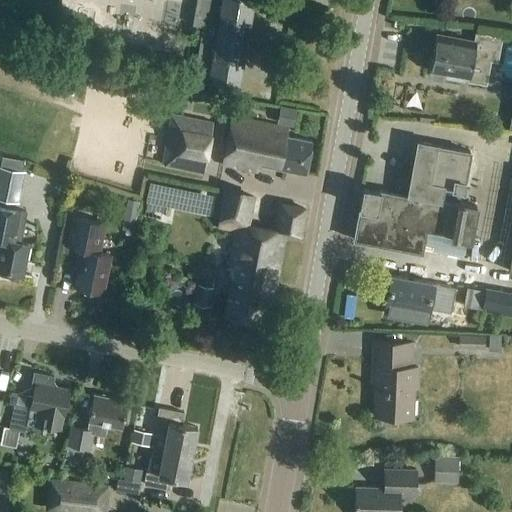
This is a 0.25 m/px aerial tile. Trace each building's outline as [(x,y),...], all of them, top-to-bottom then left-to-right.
[(240,84),(253,0),(197,0),(193,24),(204,26),(196,75),(201,76),(200,77),(213,79),(212,89),(230,92),(232,83),(240,84)] [(498,60),(502,36),(479,32),(477,42),(439,33),(432,72),(447,74),(447,77),(488,83),(492,59),(498,60)] [(417,33),(410,70),(430,74),(436,37),(417,33)] [(158,56),(159,48),(132,43),(129,56),(146,59),(146,54),(158,56)] [(192,94),(191,101),(214,106),(216,98),(192,94)] [(281,107),(277,124),(293,127),(296,110),(281,107)] [(203,174),(213,123),(172,115),(162,165),(203,174)] [(307,173),(312,141),(286,136),(288,127),(232,117),(224,160),(226,165),(258,171),(260,163),(307,173)] [(465,190),(471,150),(417,139),(408,195),(363,187),(354,239),(422,252),(424,242),(434,244),(433,249),(464,254),(467,238),(472,238),(477,203),(460,200),(461,194),(443,191),(444,186),(465,190)] [(0,199),(20,203),(25,172),(23,171),(25,161),(1,156),(0,161),(0,199)] [(270,232),(248,229),(253,199),(225,194),(219,227),(235,230),(228,269),(230,269),(229,275),(234,276),(231,293),(229,292),(226,308),(226,309),(225,316),(261,322),(266,294),(274,295),(284,234),(300,237),(305,211),(275,206),(270,232)] [(128,200),(125,215),(135,217),(138,202),(128,200)] [(0,271),(23,276),(29,245),(19,243),(26,209),(0,204),(0,271)] [(102,293),(110,255),(99,253),(102,238),(105,223),(73,216),(67,246),(81,250),(78,262),(81,263),(76,287),(102,293)] [(433,286),(434,283),(393,275),(388,301),(389,301),(386,314),(426,322),(430,302),(444,305),(448,288),(433,286)] [(211,308),(215,288),(198,284),(194,304),(211,308)] [(459,348),(486,349),(487,335),(459,334),(459,348)] [(418,389),(418,368),(409,368),(409,344),(375,342),(373,380),(377,380),(376,417),(413,419),(414,389),(418,389)] [(64,415),(69,389),(53,386),(55,376),(34,372),(31,386),(20,392),(12,391),(10,404),(15,405),(10,429),(25,433),(28,421),(41,424),(61,427),(64,415)] [(122,427),(127,400),(93,394),(88,421),(90,421),(88,430),(73,427),(66,460),(87,464),(93,434),(106,437),(108,424),(122,427)] [(152,446),(193,453),(198,427),(183,424),(185,411),(160,407),(157,422),(169,425),(166,437),(155,435),(152,446)] [(136,431),(134,442),(152,446),(155,435),(136,431)] [(188,481),(193,453),(152,446),(150,458),(162,460),(160,471),(148,468),(145,484),(170,489),(172,478),(188,481)] [(458,483),(459,457),(435,456),(434,482),(458,483)] [(139,496),(143,469),(127,466),(124,478),(118,477),(115,492),(139,496)] [(41,482),(42,472),(18,469),(17,477),(27,478),(26,480),(41,482)] [(417,494),(418,470),(386,469),(385,488),(357,488),(356,511),(400,511),(401,494),(417,494)] [(105,511),(109,485),(50,479),(47,509),(73,511),(105,511)]
